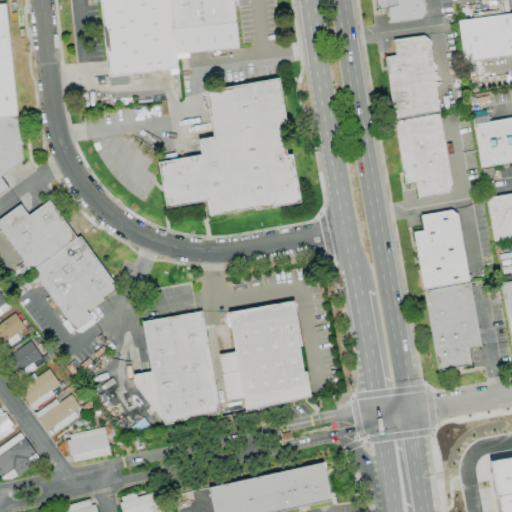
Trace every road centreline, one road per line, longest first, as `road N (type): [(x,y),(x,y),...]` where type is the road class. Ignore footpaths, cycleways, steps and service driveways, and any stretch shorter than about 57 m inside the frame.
road 1 (residential): [(36,0),(51,126),(78,182),(118,212),(200,252),(264,251),(345,231)]
road 2 (primary): [(409,414),(338,0)]
road 3 (residential): [(0,507),(358,431),(379,417)]
road 4 (residential): [(379,417),(354,412),(0,490)]
road 5 (primary): [(308,0),(357,295)]
road 6 (residential): [(511,394),(379,417)]
road 7 (primary): [(357,295),(379,417)]
